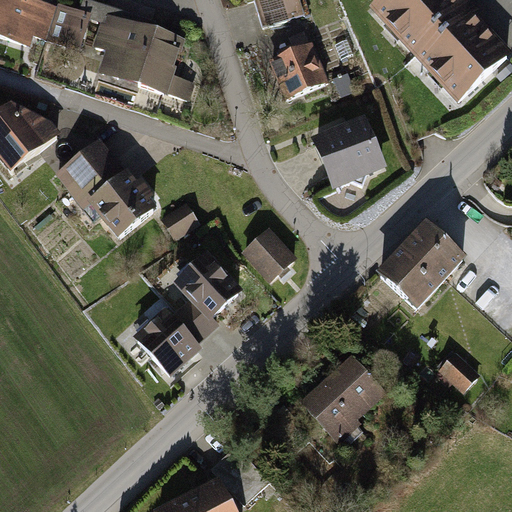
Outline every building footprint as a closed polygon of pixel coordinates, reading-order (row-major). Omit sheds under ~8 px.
[(0,0),(0,41),(28,51),(31,40),(45,45),(55,12),(22,1),(22,0),(0,0)] [(299,0),(259,0),(255,2),(262,29),(304,17),(299,0)] [(451,0),(376,0),(364,12),(456,115),(508,64),(451,0)] [(90,18),(57,7),(55,12),(45,45),(77,55),(90,18)] [(184,45),(106,18),(94,50),(104,54),(94,82),(137,97),(140,89),(188,106),(194,88),(171,80),(184,45)] [(268,67),(282,108),(327,92),(307,35),(286,43),(291,59),(268,67)] [(333,86),(340,102),(355,96),(348,79),(333,86)] [(44,123),(11,109),(0,117),(0,159),(13,176),(57,140),(44,123)] [(332,192),(384,170),(362,120),(310,143),(332,192)] [(96,147),(59,177),(71,192),(69,193),(94,225),(102,218),(120,240),(153,214),(146,205),(151,200),(141,186),(135,191),(125,178),(122,180),(96,147)] [(184,205),(156,223),(171,246),(199,228),(184,205)] [(425,223),(377,275),(419,314),(467,263),(453,249),(456,246),(441,232),(438,235),(425,223)] [(268,230),(238,256),(265,285),(294,258),(268,230)] [(208,249),(165,287),(185,310),(202,328),(244,290),(208,249)] [(160,310),(127,340),(165,383),(199,354),(192,346),(206,333),(202,328),(185,310),(171,322),(160,310)] [(455,354),(437,374),(462,398),(480,378),(455,354)] [(295,410),(333,448),(386,395),(347,357),(295,410)] [(235,450),(209,473),(242,509),(268,486),(235,450)] [(225,511),(211,484),(153,511),(225,511)]
